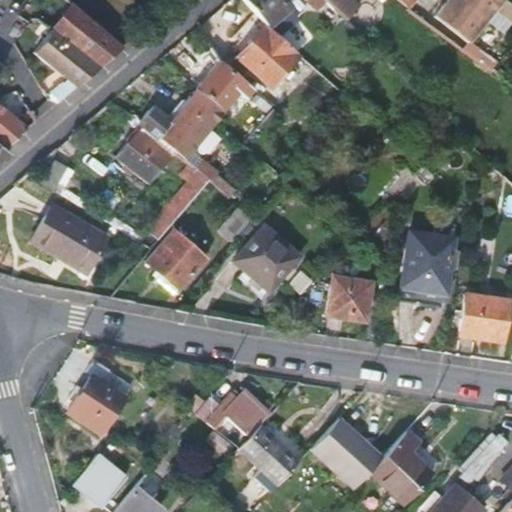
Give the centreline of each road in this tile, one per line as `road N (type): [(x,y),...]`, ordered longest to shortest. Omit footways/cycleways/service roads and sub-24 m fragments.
road 1 (residential): [(0,312),(511,390)]
road 2 (residential): [(0,176),(203,0)]
road 3 (residential): [(36,511),(0,390)]
